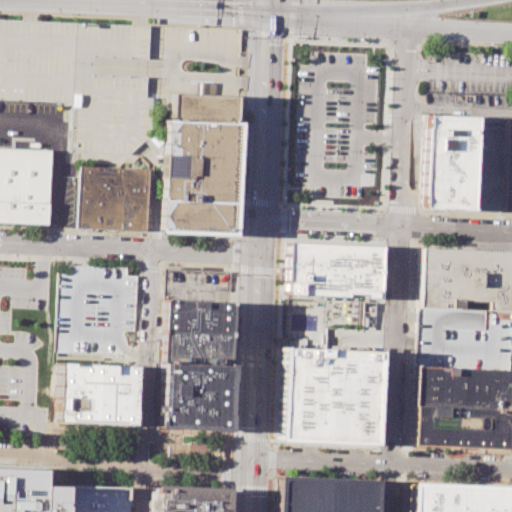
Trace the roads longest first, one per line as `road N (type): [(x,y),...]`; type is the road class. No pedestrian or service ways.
road 1 (residential): [(404,29),(386,511)]
road 2 (secondary): [(247,511),(257,220)]
road 3 (tertiary): [(249,459),(511,467)]
road 4 (tertiary): [(256,251),(0,241)]
road 5 (secondary): [(511,229),(257,220)]
road 6 (residential): [(0,452),(69,466),(249,475)]
road 7 (primary): [(270,15),(511,33)]
road 8 (residential): [(151,247),(142,470)]
road 9 (secondary): [(257,220),(270,15)]
road 10 (trunk): [(121,4),(270,15)]
road 11 (motorway): [(345,23),(482,0)]
road 12 (trunk): [(0,2),(121,4)]
